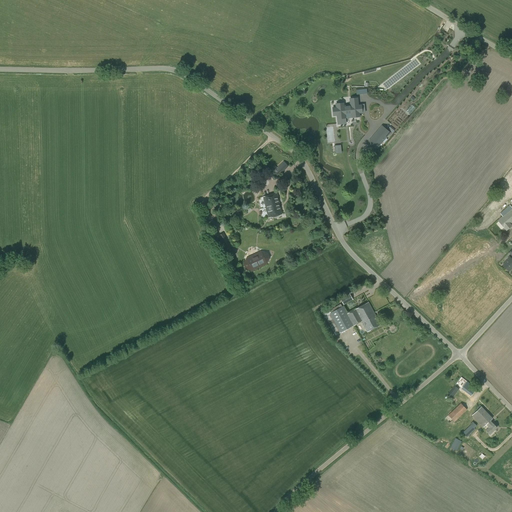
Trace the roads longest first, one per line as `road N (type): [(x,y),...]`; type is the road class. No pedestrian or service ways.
road 1 (unclassified): [(458,354),(344,245),(299,157),(180,71),(0,69)]
road 2 (unclassified): [(275,511),(458,354)]
